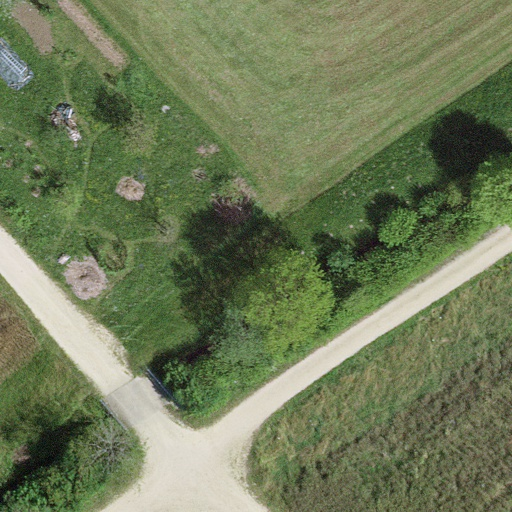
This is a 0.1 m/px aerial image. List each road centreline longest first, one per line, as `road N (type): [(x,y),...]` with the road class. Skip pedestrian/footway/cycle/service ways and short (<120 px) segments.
road 1 (track): [(511,223),(181,444),(97,511)]
road 2 (track): [(0,251),(249,511)]
